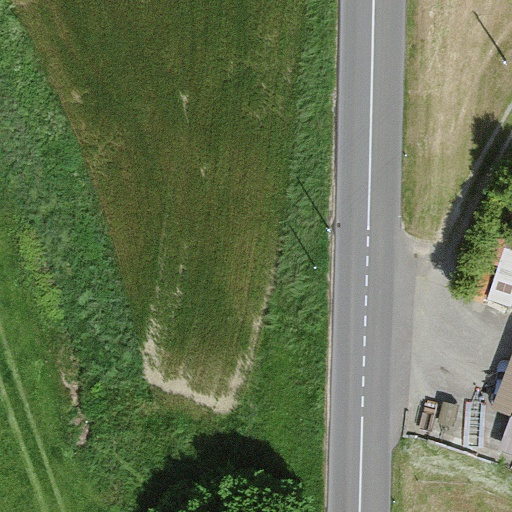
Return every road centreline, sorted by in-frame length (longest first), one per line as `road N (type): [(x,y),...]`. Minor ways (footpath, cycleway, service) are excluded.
road 1 (tertiary): [(374,0),(360,511)]
road 2 (track): [(68,511),(0,212)]
road 3 (track): [(366,304),(434,269),(511,119)]
